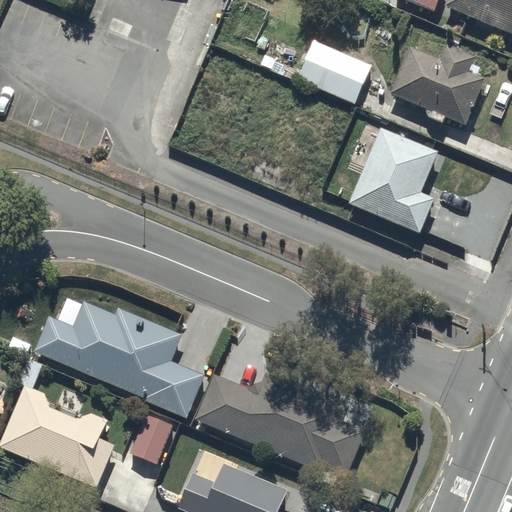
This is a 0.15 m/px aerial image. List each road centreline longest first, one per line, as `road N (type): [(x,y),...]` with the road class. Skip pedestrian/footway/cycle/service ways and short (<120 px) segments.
road 1 (residential): [(164,256),(508,403)]
road 2 (residential): [(0,191),(22,188),(83,207),(164,256)]
road 3 (residential): [(164,256),(76,243),(0,255)]
